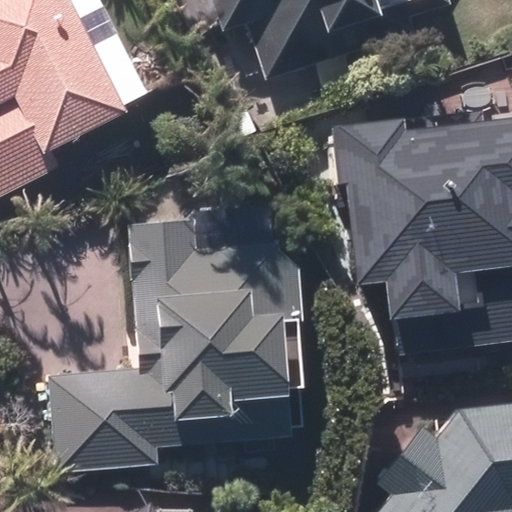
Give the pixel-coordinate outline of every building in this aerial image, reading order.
[(116,113),(58,0),(0,0),(0,191),(50,167),(42,150),(116,113)] [(241,28),(258,81),(403,36),(397,20),(439,7),(436,0),(202,0),(214,36),(241,28)] [(511,60),(423,66),(426,118),(511,113),(511,60)] [(377,325),(381,362),(511,345),(511,283),(511,272),(511,123),(383,140),(381,126),(312,134),(318,192),(327,191),(338,290),(363,287),(368,326),(377,325)] [(260,249),(185,255),(183,224),(119,228),(130,375),(40,382),(48,477),(146,469),(145,451),(277,441),(277,432),(292,431),(284,324),(289,325),(285,273),(261,255),(260,249)] [(511,511),(511,410),(447,417),(422,448),(408,438),(363,491),(377,502),(369,511),(511,511)]
